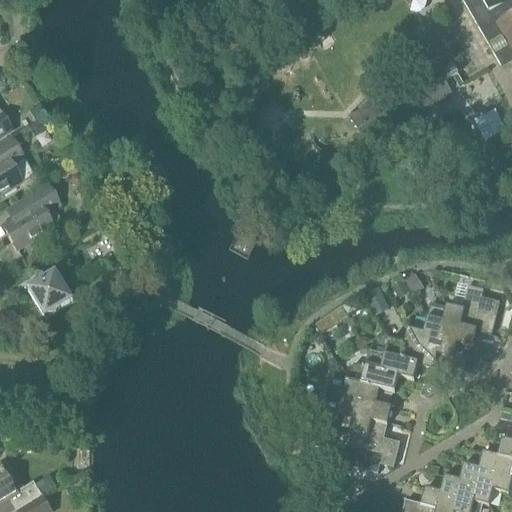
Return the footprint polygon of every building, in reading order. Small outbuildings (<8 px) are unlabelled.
[(511,0),(462,0),(467,8),(481,32),(487,43),(494,54),(500,65),(511,58),(511,0)] [(184,60),(171,68),(175,76),(188,69),(184,60)] [(459,76),(450,60),(351,118),(368,146),(450,98),(443,85),(455,78),(461,90),(466,87),(459,76)] [(34,122),(43,116),(45,115),(39,106),(38,107),(28,113),(34,122)] [(0,140),(10,134),(0,118),(0,116),(1,116),(0,114),(0,140)] [(36,124),(28,130),(34,139),(42,133),(36,124)] [(435,125),(421,132),(427,144),(441,137),(435,125)] [(13,146),(9,139),(0,144),(0,197),(20,185),(10,169),(22,161),(13,146)] [(80,178),(75,177),(71,179),(69,183),(71,188),(76,189),(81,187),(82,183),(80,178)] [(47,186),(45,188),(18,204),(25,214),(0,229),(15,254),(52,232),(44,219),(61,208),(47,186)] [(35,289),(29,293),(37,306),(45,320),(46,321),(74,304),(57,275),(49,280),(38,277),(37,278),(34,280),(33,281),(36,286),(35,289)] [(416,276),(405,283),(414,297),(424,291),(416,276)] [(400,301),(411,294),(402,282),(392,290),(400,301)] [(467,288),(462,310),(465,311),(461,328),(475,332),(475,333),(491,337),(500,303),(482,299),(484,292),(467,288)] [(365,298),(375,318),(390,311),(380,290),(365,298)] [(343,309),(348,317),(357,312),(352,304),(343,309)] [(342,307),(330,315),(337,328),(350,321),(348,317),(343,309),(342,307)] [(446,307),(445,311),(436,308),(435,308),(432,309),(430,311),(428,313),(427,316),(427,319),(442,323),(444,324),(441,339),(456,343),(456,345),(471,349),(475,333),(475,332),(461,328),(465,311),(462,310),(446,307)] [(427,319),(423,334),(426,335),(421,351),(437,355),(436,356),(452,360),(456,345),(456,343),(441,339),(444,324),(442,323),(427,319)] [(409,330),(405,346),(406,346),(401,363),(418,367),(418,368),(432,372),(436,356),(437,355),(421,351),(426,335),(423,334),(409,330)] [(372,354),(385,357),(387,358),(382,375),(399,379),(398,380),(414,384),(418,368),(418,367),(401,363),(406,346),(405,346),(383,341),(374,346),(372,354)] [(348,382),(361,385),(361,386),(379,390),(379,391),(395,395),(398,380),(399,379),(382,375),(387,358),(385,357),(372,354),(369,353),(365,367),(353,364),(348,382)] [(379,391),(379,390),(361,386),(361,385),(348,382),(345,381),(337,414),(353,418),(355,418),(359,402),(375,407),(375,405),(379,391)] [(420,397),(426,399),(439,392),(438,390),(423,386),(420,397)] [(353,418),(349,433),(367,438),(371,422),(387,426),(391,409),(375,405),(375,407),(359,402),(355,418),(353,418)] [(501,421),(511,424),(511,422),(511,417),(502,415),(501,421)] [(367,438),(349,433),(345,449),(343,451),(354,470),(378,475),(380,466),(393,469),(399,444),(383,440),(387,426),(371,422),(367,438)] [(330,435),(314,439),(316,448),(332,445),(330,435)] [(511,445),(502,443),(498,458),(498,459),(511,462),(511,445)] [(483,454),(479,470),(479,472),(496,476),(493,492),(509,496),(511,482),(511,462),(498,459),(498,458),(483,454)] [(0,467),(0,466),(0,511),(17,511),(56,489),(50,478),(36,487),(34,484),(17,494),(13,487),(13,480),(6,476),(0,467)] [(464,466),(460,482),(460,484),(478,488),(473,504),(482,506),(489,508),(493,492),(496,476),(479,472),(479,470),(464,466)] [(444,478),(440,493),(441,494),(440,495),(458,499),(454,511),(480,511),(482,506),(473,504),(478,488),(460,484),(460,482),(444,478)] [(425,489),(421,505),(420,507),(438,511),(437,511),(454,511),(458,499),(440,495),(441,494),(440,493),(425,489)] [(48,511),(42,500),(22,511),(48,511)] [(420,507),(421,505),(405,501),(402,511),(437,511),(438,511),(420,507)]
